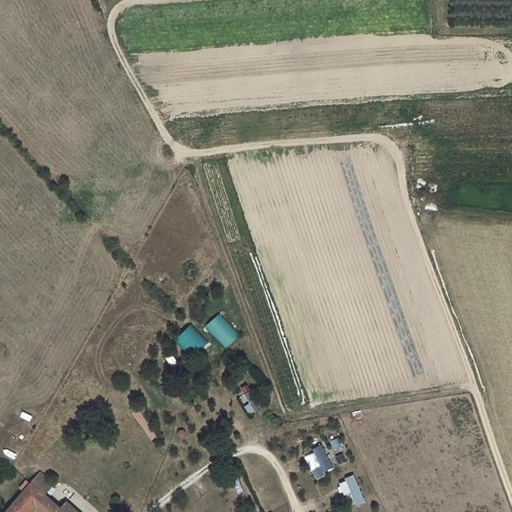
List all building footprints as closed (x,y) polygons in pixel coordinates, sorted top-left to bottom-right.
[(206,326),(225,349),(239,337),(219,314),(206,326)] [(194,357),(207,341),(189,326),(176,342),(194,357)] [(239,398),(250,414),(263,406),(252,390),(239,398)] [(305,453),(315,476),(333,469),(323,445),(305,453)] [(357,506),(366,502),(354,475),(339,482),(344,495),(351,493),(357,506)] [(39,511),(74,511),(65,503),(60,510),(43,497),(52,487),(37,476),(28,486),(40,496),(32,505),(37,510),(39,511)] [(34,511),(37,510),(32,505),(40,496),(28,486),(5,511),(34,511)]
